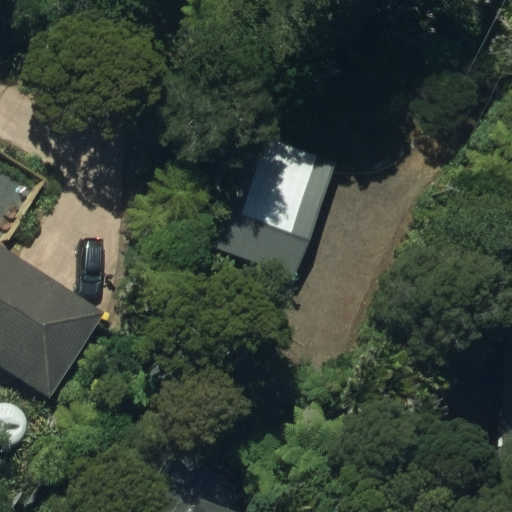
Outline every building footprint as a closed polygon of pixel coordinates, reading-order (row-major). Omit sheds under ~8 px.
[(204,252),(282,280),(301,227),(310,230),(329,174),(242,143),(204,252)] [(0,219),(4,222),(28,183),(0,165),(0,219)] [(0,377),(40,403),(97,316),(45,282),(0,253),(0,377)] [(199,280),(168,289),(176,318),(207,310),(199,280)] [(511,320),(483,321),(487,508),(511,507),(511,320)] [(158,511),(176,511),(164,503),(158,511)]
